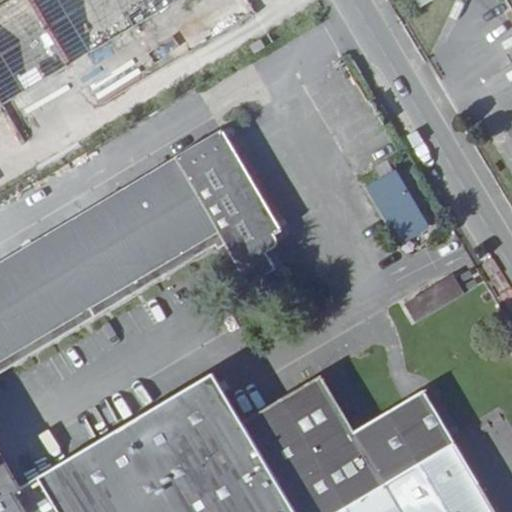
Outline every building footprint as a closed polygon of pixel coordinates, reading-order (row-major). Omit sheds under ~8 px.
[(0,110),(186,0),(12,0),(8,3),(0,7),(0,110)] [(416,0),(422,10),(437,0),(416,0)] [(276,237),(284,232),(224,132),(0,264),(0,511),(497,511),(429,396),(360,437),(327,381),(247,428),(219,379),(25,492),(0,448),(0,375),(217,248),(220,252),(227,247),(250,287),(277,271),(268,254),(276,250),(278,248),(279,247),(280,246),(280,243),(276,237)] [(382,182),(373,188),(405,243),(428,229),(389,161),(376,169),(382,182)] [(393,311),(406,333),(467,297),(454,276),(405,306),(404,305),(393,311)]
